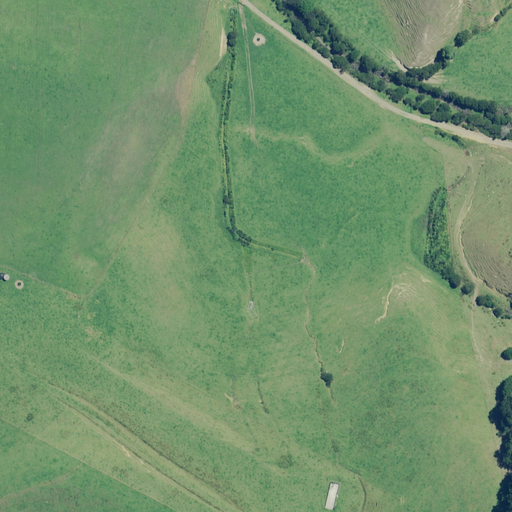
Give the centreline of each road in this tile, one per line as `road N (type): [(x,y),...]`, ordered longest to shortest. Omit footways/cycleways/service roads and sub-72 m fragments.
road 1 (track): [(511,144),(391,107),(246,0)]
road 2 (track): [(0,355),(229,511)]
